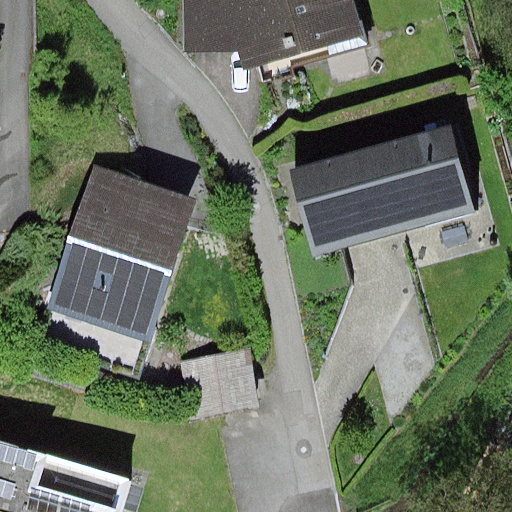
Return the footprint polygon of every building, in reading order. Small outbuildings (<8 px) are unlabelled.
[(387,0),(211,0),(209,46),(275,46),(282,73),(398,41),(387,0)] [(43,108),(0,108),(0,233),(46,233),(43,108)] [(477,120),(310,165),(335,258),(502,213),(477,120)] [(213,199),(108,167),(66,303),(171,335),(213,199)] [(268,352),(198,364),(209,424),(279,411),(268,352)] [(145,511),(155,479),(0,435),(0,511),(145,511)]
